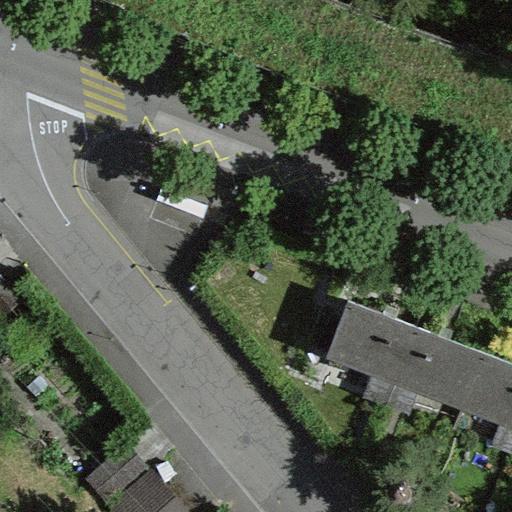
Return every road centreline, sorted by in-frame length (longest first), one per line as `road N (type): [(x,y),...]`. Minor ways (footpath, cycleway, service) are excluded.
road 1 (residential): [(324,511),(69,226),(38,168),(29,111),(40,51)]
road 2 (secondary): [(511,229),(40,51)]
